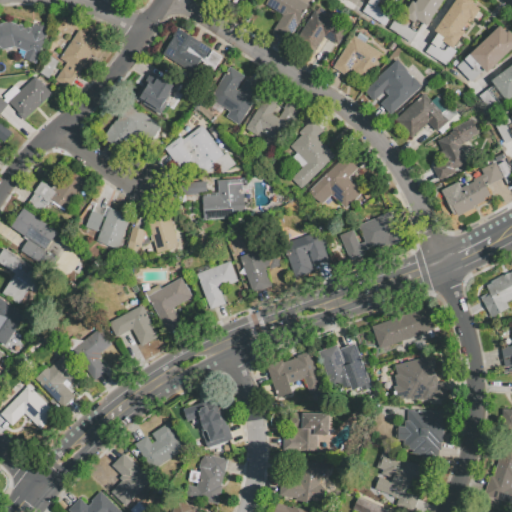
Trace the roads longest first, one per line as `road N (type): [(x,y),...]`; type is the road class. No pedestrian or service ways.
road 1 (residential): [(442,511),(470,447),(473,361),(409,185),(350,111),(176,0)]
road 2 (residential): [(165,0),(111,79),(0,192)]
road 3 (tertiary): [(231,343),(440,262)]
road 4 (residential): [(231,343),(255,436),(243,511)]
road 5 (tertiary): [(36,488),(160,377)]
